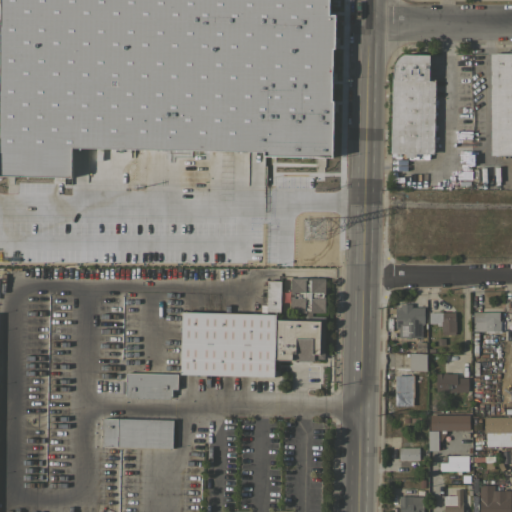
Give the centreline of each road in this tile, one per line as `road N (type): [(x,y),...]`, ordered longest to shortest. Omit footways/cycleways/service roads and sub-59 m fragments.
road 1 (residential): [(357,278),(365,0)]
road 2 (tertiary): [(356,511),(357,278)]
road 3 (residential): [(357,278),(511,277)]
road 4 (residential): [(365,23),(511,22)]
